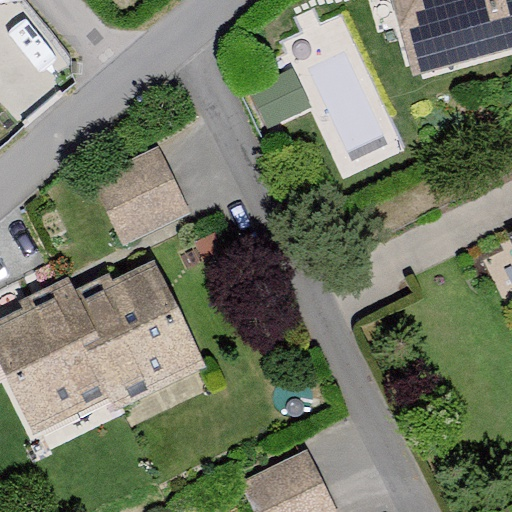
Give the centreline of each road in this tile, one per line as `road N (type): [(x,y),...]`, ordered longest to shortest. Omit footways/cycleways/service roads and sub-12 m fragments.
road 1 (residential): [(419,511),(185,31)]
road 2 (residential): [(0,189),(185,31)]
